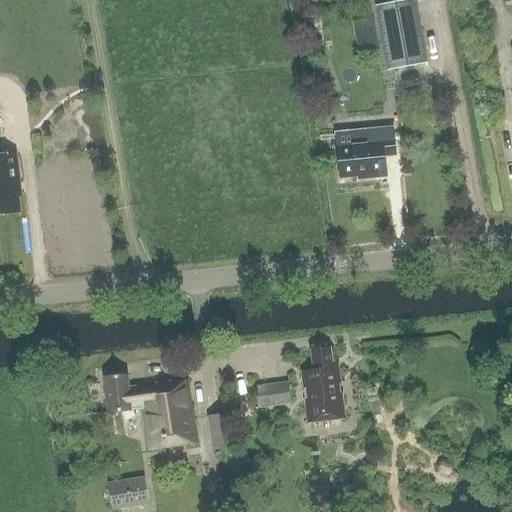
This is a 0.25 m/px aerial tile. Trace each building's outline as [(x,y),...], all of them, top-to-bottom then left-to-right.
[(406,0),(375,6),(387,70),(428,63),(416,0),(406,0)] [(386,157),(397,157),(395,135),(373,136),(374,144),(339,147),(341,178),(360,176),(360,179),(387,177),(386,157)] [(0,214),(19,212),(15,183),(19,182),(15,155),(0,156),(0,214)] [(0,268),(37,266),(35,217),(0,218),(0,268)] [(331,349),(312,351),(314,371),(303,373),(309,423),(346,419),(339,364),(333,364),(331,349)] [(149,451),(195,444),(186,383),(130,392),(128,374),(105,378),(109,415),(133,412),(133,411),(142,410),(149,451)] [(288,381),(254,387),(258,411),(292,405),(288,381)] [(366,400),(365,390),(353,391),(355,401),(366,400)] [(230,413),(207,417),(212,445),(213,450),(235,447),(234,441),(230,413)] [(454,468),(451,463),(443,461),(438,463),(436,468),(439,472),(448,476),(452,473),(454,468)] [(145,477),(108,483),(112,510),(149,504),(145,477)]
